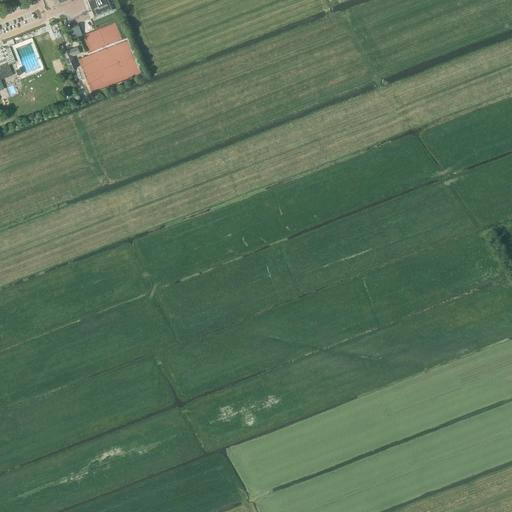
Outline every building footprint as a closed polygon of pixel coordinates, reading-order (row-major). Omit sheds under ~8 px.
[(87,0),(94,17),(112,9),(107,0),(87,0)] [(78,24),(69,27),(74,38),(81,35),(82,34),(78,24)] [(5,48),(11,64),(16,62),(10,46),(5,48)] [(62,52),(69,70),(77,67),(73,56),(80,53),(77,47),(70,49),(62,52)] [(8,63),(0,66),(0,91),(1,91),(1,92),(4,91),(4,90),(5,89),(1,80),(13,75),(8,63)]
